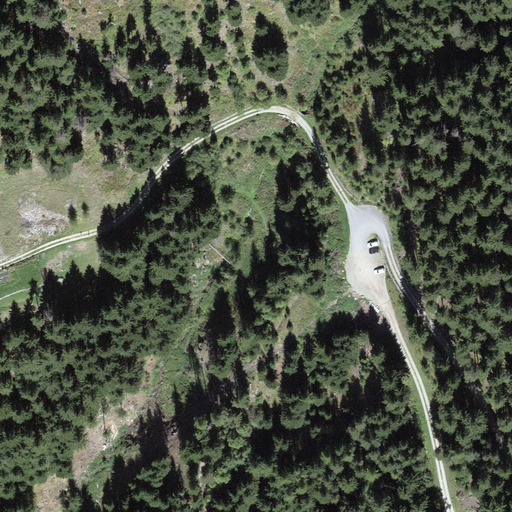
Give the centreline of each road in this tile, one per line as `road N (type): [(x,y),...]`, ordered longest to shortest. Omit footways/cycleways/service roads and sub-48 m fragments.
road 1 (unclassified): [(451,511),(430,416),(360,263),(354,215),(376,219),(397,275),(511,458)]
road 2 (track): [(354,215),(310,126),(269,109),(222,124),(182,151),(135,204)]
road 3 (track): [(135,204),(103,230),(0,264)]
